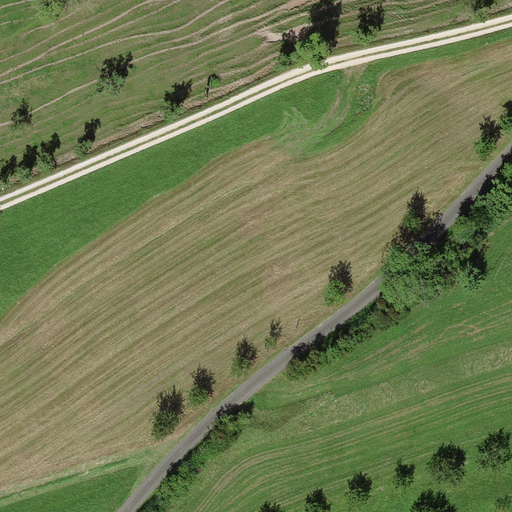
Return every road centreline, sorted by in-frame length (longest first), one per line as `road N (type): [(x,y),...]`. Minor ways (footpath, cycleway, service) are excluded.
road 1 (track): [(511,23),(295,75),(0,204)]
road 2 (unclassified): [(511,156),(196,436),(127,511)]
